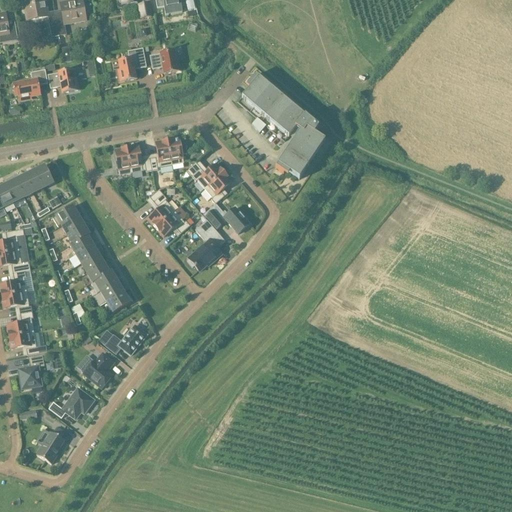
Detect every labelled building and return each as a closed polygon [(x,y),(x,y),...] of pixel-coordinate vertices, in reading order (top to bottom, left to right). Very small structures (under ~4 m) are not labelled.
[(26,22),(48,18),(47,14),(45,0),(22,0),(26,22)] [(160,0),(162,8),(167,7),(169,16),(180,14),(177,0),(160,0)] [(56,23),(59,37),(66,36),(64,26),(86,22),(82,1),(60,5),(62,11),(63,22),(56,23)] [(141,20),(151,18),(149,4),(138,6),(141,20)] [(0,45),(18,42),(14,21),(7,23),(5,14),(0,15),(0,45)] [(51,38),(59,37),(56,23),(49,24),(51,38)] [(64,64),(71,63),(68,47),(61,49),(64,64)] [(118,72),(120,84),(136,81),(134,71),(146,69),(143,50),(128,53),(129,60),(118,62),(120,71),(118,72)] [(163,69),(164,75),(180,72),(178,61),(176,61),(174,52),(160,54),(161,56),(150,58),(153,71),(163,69)] [(88,62),(89,77),(96,77),(95,62),(88,62)] [(59,75),(48,77),(51,90),(61,88),(62,95),(78,92),(76,80),(74,80),(72,71),(58,74),(59,75)] [(32,82),(13,86),(15,98),(19,97),(20,103),(32,101),(31,99),(43,97),(41,87),(47,86),(44,72),(30,75),(32,82)] [(249,84),(252,86),(241,99),(289,139),(295,132),(298,134),(275,170),(288,178),(291,173),(300,179),(323,143),(314,137),(318,130),(255,77),(249,84)] [(180,139),(168,142),(173,167),(184,165),(180,139)] [(156,144),(161,169),(173,167),(168,142),(156,144)] [(139,147),(127,149),(132,175),(144,172),(139,147)] [(115,152),(120,177),(132,175),(127,149),(115,152)] [(156,159),(150,160),(152,172),(158,171),(156,159)] [(144,161),(147,174),(152,172),(150,160),(144,161)] [(187,172),(192,178),(201,170),(196,164),(187,172)] [(201,170),(192,178),(196,183),(198,182),(205,191),(225,174),(217,165),(205,175),(201,170)] [(53,185),(45,167),(33,173),(42,190),(53,185)] [(33,173),(24,177),(33,195),(42,190),(33,173)] [(233,183),(225,174),(205,191),(213,200),(211,201),(216,206),(225,198),(221,193),(233,183)] [(33,195),(24,177),(15,182),(24,199),(33,195)] [(15,182),(5,187),(13,204),(24,199),(15,182)] [(13,204),(5,187),(0,189),(0,202),(3,209),(13,204)] [(150,199),(154,204),(163,196),(159,191),(150,199)] [(158,209),(167,200),(163,196),(154,204),(158,209)] [(168,203),(148,220),(156,229),(175,213),(168,203)] [(52,219),(58,229),(61,228),(78,218),(72,208),(52,219)] [(222,219),(238,237),(250,226),(235,208),(222,219)] [(224,225),(213,212),(205,219),(216,232),(224,225)] [(183,222),(175,213),(156,229),(164,239),(183,222)] [(205,219),(203,217),(207,222),(196,231),(207,244),(189,260),(190,261),(188,263),(193,269),(195,267),(200,273),(212,263),(213,264),(222,256),(218,250),(226,243),(216,232),(205,219)] [(61,228),(67,237),(84,227),(78,218),(61,228)] [(186,223),(177,231),(181,236),(191,228),(188,225),(186,223)] [(84,227),(67,237),(72,245),(70,247),(89,236),(84,227)] [(24,238),(22,231),(5,234),(6,241),(24,238)] [(70,247),(76,256),(92,246),(87,237),(89,236),(70,247)] [(0,244),(0,256),(19,253),(17,241),(0,244)] [(92,246),(76,256),(81,266),(98,256),(92,246)] [(19,253),(0,256),(0,269),(11,267),(12,276),(30,273),(29,263),(21,265),(19,253)] [(81,266),(87,275),(103,265),(98,256),(81,266)] [(103,265),(87,275),(92,284),(111,273),(109,274),(103,265)] [(117,283),(111,273),(92,284),(92,285),(94,283),(100,293),(117,283)] [(0,286),(0,290),(1,298),(27,294),(24,282),(0,286)] [(117,283),(100,293),(106,304),(123,294),(117,283)] [(29,306),(27,294),(1,298),(3,310),(29,306)] [(130,304),(123,294),(106,304),(113,314),(130,304)] [(31,308),(19,310),(20,316),(32,314),(31,308)] [(33,320),(32,314),(20,316),(21,322),(33,320)] [(6,327),(9,339),(34,335),(32,323),(6,327)] [(134,325),(121,342),(120,340),(114,335),(105,347),(116,356),(121,350),(131,357),(148,336),(134,325)] [(36,347),(34,335),(9,339),(11,351),(36,347)] [(38,349),(26,351),(27,357),(39,355),(38,349)] [(93,361),(83,375),(101,390),(112,376),(105,371),(107,369),(108,369),(113,364),(102,354),(95,363),(93,361)] [(31,369),(18,371),(22,391),(41,388),(39,377),(41,376),(39,368),(44,368),(42,358),(29,360),(31,369)] [(66,414),(75,421),(84,409),(87,411),(94,402),(77,390),(62,411),(53,404),(48,411),(61,420),(66,414)] [(60,440),(64,434),(56,429),(53,435),(52,434),(43,448),(42,448),(36,457),(51,466),(57,457),(56,456),(64,442),(60,440)]
